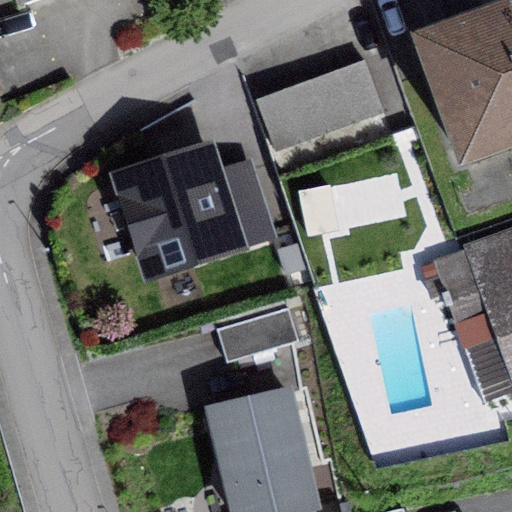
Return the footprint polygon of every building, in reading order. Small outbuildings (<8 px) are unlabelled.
[(15,0),(22,18),(75,0),(15,0)] [(453,180),(511,159),(511,7),(405,46),(453,180)] [(144,292),(248,259),(215,153),(111,186),(144,292)] [(511,237),(433,264),(483,412),(511,402),(511,237)] [(317,511),(291,392),(199,412),(220,511),(317,511)]
